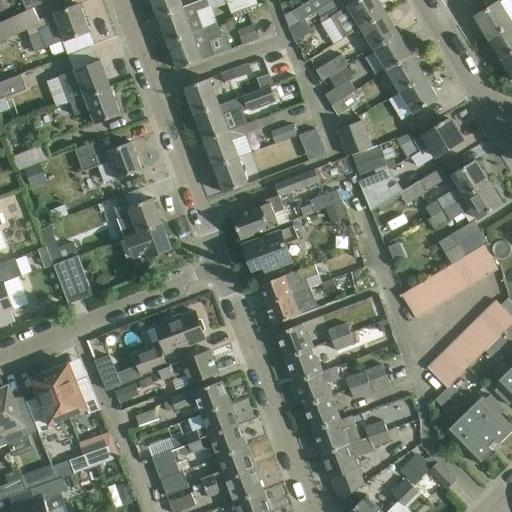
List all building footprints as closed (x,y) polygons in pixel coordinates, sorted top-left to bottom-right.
[(21,0),(25,10),(28,9),(47,2),(46,0),(21,0)] [(183,8),(180,0),(151,0),(158,17),(183,8)] [(208,0),(203,0),(183,8),(158,17),(168,43),(195,33),(205,29),(198,11),(211,6),(208,0)] [(258,5),(256,0),(226,0),(232,15),(258,5)] [(299,22),(318,11),(336,0),(312,0),(293,11),(299,22)] [(354,0),(336,0),(318,11),(325,22),(332,17),(345,38),(361,28),(362,29),(387,13),(378,0),(359,0),(356,2),(354,0)] [(511,0),(504,0),(502,2),(501,1),(475,17),(489,39),(511,24),(511,0)] [(90,32),(80,4),(56,14),(59,23),(50,26),(52,29),(30,37),(36,52),(47,48),(66,41),(90,32)] [(0,43),(28,30),(41,24),(39,20),(34,8),(0,24),(0,43)] [(362,29),(374,50),(400,35),(387,13),(362,29)] [(205,29),(195,33),(168,43),(178,70),(215,56),(210,41),(222,36),(221,34),(217,24),(205,29)] [(511,24),(489,39),(501,60),(511,53),(511,24)] [(253,25),(239,30),(244,44),(259,38),(253,25)] [(412,56),(400,35),(374,50),(387,71),(412,56)] [(36,52),(30,37),(17,42),(24,60),(37,55),(36,52)] [(511,53),(501,60),(511,76),(511,53)] [(343,55),(317,71),(323,82),(349,66),(343,55)] [(425,77),(412,56),(387,71),(400,92),(425,77)] [(76,70),(61,76),(68,93),(71,103),(86,97),(111,88),(101,60),(82,67),(76,70)] [(221,75),(224,83),(238,78),(235,70),(221,75)] [(22,76),(0,83),(0,99),(6,98),(27,90),(22,76)] [(439,98),(425,77),(400,92),(413,114),(439,98)] [(185,88),(195,115),(220,105),(210,79),(185,88)] [(205,141),(260,120),(259,119),(253,122),(249,113),(226,122),(223,115),(247,106),(249,110),(275,100),(271,86),(220,105),(195,115),(205,141)] [(326,95),(332,104),(344,97),(337,87),(326,95)] [(86,97),(71,103),(76,116),(91,110),(97,124),(103,122),(122,115),(111,88),(86,97)] [(344,98),(344,97),(332,104),(339,116),(359,103),(353,93),(344,98)] [(6,98),(0,99),(0,112),(10,109),(6,98)] [(269,117),(260,120),(205,141),(214,167),(239,157),(233,141),(263,129),(262,127),(271,123),(269,117)] [(413,158),(419,167),(436,157),(464,140),(451,120),(434,130),(416,141),(422,152),(413,158)] [(353,155),(371,148),(361,122),(339,130),(348,157),(353,155)] [(293,125),(275,131),(279,143),(297,136),(293,125)] [(299,135),(310,158),(325,151),(313,128),(299,135)] [(108,151),(103,139),(75,150),(84,172),(112,161),(118,179),(143,170),(132,142),(108,151)] [(23,170),(47,160),(51,158),(46,145),(14,158),(19,171),(23,170)] [(381,147),(372,151),(371,148),(353,155),(361,176),(388,165),(381,147)] [(239,157),(214,167),(224,193),(249,184),(239,157)] [(459,187),(439,200),(445,210),(490,182),(477,161),(460,171),(452,176),(459,187)] [(41,164),(26,170),(33,188),(48,182),(41,164)] [(404,194),(402,195),(408,204),(449,178),(443,168),(403,192),(404,194)] [(316,169),(276,184),(280,195),(260,203),(262,207),(233,217),(242,240),(280,226),(275,214),(285,210),(281,196),(320,182),(316,169)] [(372,213),(402,195),(404,194),(403,192),(390,170),(378,174),(359,182),(372,212),(372,213)] [(490,182),(445,210),(452,220),(472,208),(479,219),(486,215),(503,204),(490,182)] [(315,213),(342,202),(337,191),(310,201),(315,213)] [(128,202),(115,207),(120,220),(126,238),(163,224),(153,198),(135,205),(130,207),(128,202)] [(332,224),(347,218),(341,204),(326,210),(332,224)] [(64,205),(48,212),(51,219),(57,217),(58,219),(68,216),(64,205)] [(464,258),(474,251),(484,245),(484,244),(487,242),(481,231),(475,221),(439,242),(446,253),(453,264),(464,258)] [(163,224),(126,238),(138,270),(151,265),(149,259),(173,250),(163,224)] [(51,227),(41,231),(47,247),(49,252),(50,251),(55,263),(77,255),(72,243),(59,248),(51,227)] [(298,239),(294,227),(263,238),(244,245),(253,271),(264,267),(266,272),(291,262),(285,244),(298,239)] [(484,245),(474,251),(489,275),(499,269),(484,245)] [(47,247),(39,250),(47,268),(54,266),(49,252),(47,247)] [(478,282),(489,275),(474,251),(464,258),(478,282)] [(80,256),(54,265),(69,304),(95,295),(80,256)] [(464,258),(453,264),(468,288),(478,282),(464,258)] [(0,326),(15,321),(11,311),(15,310),(28,305),(18,278),(23,276),(16,259),(0,265),(0,326)] [(468,288),(453,264),(443,270),(458,294),(468,288)] [(304,269),(259,286),(259,287),(267,305),(312,289),(322,284),(323,283),(316,266),(305,270),(304,269)] [(443,270),(433,276),(448,300),(458,294),(443,270)] [(448,300),(433,276),(423,283),(437,306),(448,300)] [(323,283),(322,284),(326,295),(338,290),(334,279),(323,283)] [(412,289),(427,313),(437,306),(423,283),(412,289)] [(312,289),(267,305),(274,325),(301,315),(296,303),(310,297),(308,291),(312,289)] [(417,319),(427,313),(412,289),(402,295),(417,319)] [(508,329),(510,327),(511,324),(511,316),(497,301),(488,309),(508,329)] [(488,309),(480,318),(500,337),(501,336),(508,329),(488,309)] [(143,376),(151,372),(167,366),(163,356),(206,340),(204,332),(206,329),(203,319),(198,319),(196,312),(181,317),(179,316),(169,319),(168,322),(156,327),(162,342),(160,347),(135,356),(143,376)] [(480,318),(471,326),(491,346),(493,343),(500,337),(480,318)] [(329,330),(333,342),(352,335),(348,323),(329,330)] [(287,359),(312,350),(314,349),(309,334),(306,335),(302,324),(277,334),(287,359)] [(378,325),(358,332),(362,342),(382,335),(378,325)] [(491,346),(471,326),(462,334),(482,354),(485,351),(491,346)] [(462,334),(454,343),(474,362),(482,354),(462,334)] [(352,335),(333,342),(337,351),(355,344),(352,335)] [(500,337),(493,343),(499,349),(507,342),(501,336),(500,337)] [(454,343),(445,351),(465,371),(474,362),(454,343)] [(493,343),(491,346),(485,351),(491,357),(499,349),(493,343)] [(155,383),(174,375),(175,379),(187,375),(191,384),(219,374),(211,351),(211,350),(167,366),(151,372),(155,383)] [(315,359),(312,350),(287,359),(296,384),(323,372),(318,358),(315,359)] [(445,351),(437,360),(457,379),(465,371),(445,351)] [(450,385),(457,379),(437,360),(428,368),(448,388),(450,385)] [(50,371),(69,417),(88,410),(89,415),(102,410),(89,377),(78,382),(70,363),(50,371)] [(350,389),(370,382),(387,375),(383,364),(346,378),(350,389)] [(305,408),(330,398),(333,397),(328,384),(341,379),(336,367),(323,372),(296,384),(305,408)] [(511,369),(497,384),(500,387),(496,392),(510,406),(511,404),(511,369)] [(116,370),(101,376),(107,390),(122,384),(116,370)] [(27,402),(29,407),(40,432),(41,435),(53,430),(51,425),(69,417),(50,371),(31,379),(39,397),(27,402)] [(140,381),(143,389),(154,384),(151,377),(140,381)] [(202,414),(231,404),(222,381),(166,403),(169,412),(187,405),(188,407),(198,403),(202,414)] [(370,382),(350,389),(354,400),(374,393),(370,382)] [(136,383),(116,391),(121,403),(141,395),(136,383)] [(448,388),(443,392),(449,398),(456,391),(450,385),(448,388)] [(9,388),(0,391),(0,422),(5,434),(9,444),(29,436),(18,411),(16,406),(9,388)] [(443,392),(436,400),(442,405),(449,398),(443,392)] [(483,397),(465,414),(447,432),(479,464),(511,432),(511,426),(501,415),(506,410),(491,395),(486,400),(483,397)] [(334,408),(330,398),(305,408),(314,432),(353,417),(352,415),(341,420),(336,407),(334,408)] [(231,404),(202,414),(207,426),(197,429),(197,431),(178,439),(181,447),(239,426),(231,404)] [(137,417),(140,427),(159,421),(156,410),(137,417)] [(362,440),(353,417),(314,432),(323,455),(362,440)] [(369,437),(388,430),(384,421),(365,427),(369,437)] [(0,422),(0,448),(9,445),(9,444),(5,434),(0,422)] [(219,458),(247,447),(239,426),(181,447),(168,452),(168,453),(153,458),(161,480),(181,473),(175,458),(183,455),(184,457),(197,453),(205,450),(205,452),(215,448),(219,458)] [(392,441),(388,430),(369,437),(362,440),(323,455),(340,502),(365,484),(355,457),(375,450),(374,447),(392,441)] [(110,446),(85,455),(90,468),(115,459),(110,446)] [(255,469),(247,447),(219,458),(224,471),(202,479),(205,488),(255,469)] [(90,468),(85,455),(70,461),(75,474),(90,468)] [(456,480),(439,463),(431,471),(447,489),(456,480)] [(54,467),(39,472),(43,485),(58,480),(54,467)] [(235,502),(263,491),(255,469),(205,488),(205,489),(206,489),(209,497),(221,493),(222,495),(231,491),(235,502)] [(184,472),(181,473),(161,480),(168,497),(190,488),(184,472)] [(28,491),(23,479),(0,487),(0,497),(1,501),(28,491)] [(37,501),(5,511),(68,511),(61,492),(67,490),(63,479),(52,483),(33,489),(37,501)] [(392,493),(400,501),(414,487),(407,479),(392,493)] [(414,487),(400,501),(388,511),(408,511),(410,510),(408,508),(422,494),(414,487)] [(271,511),(263,491),(235,502),(239,511),(271,511)] [(192,494),(188,495),(170,503),(173,511),(179,511),(196,505),(192,494)] [(351,511),(382,511),(367,496),(351,511)]
